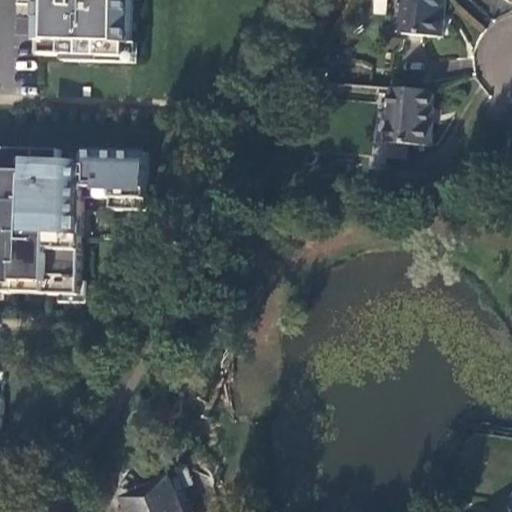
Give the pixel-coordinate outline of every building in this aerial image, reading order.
[(130,0),(45,0),(46,1),(37,0),(37,2),(45,2),(44,52),(74,53),(79,53),(79,46),(103,47),(103,53),(108,53),(124,54),(124,47),(129,48),(130,0)] [(446,34),(448,0),(404,0),(402,31),(446,34)] [(39,52),(44,52),(45,2),(37,2),(39,22),(39,52)] [(79,53),(74,53),(74,58),(108,59),(108,53),(103,53),(103,47),(79,46),(79,53)] [(432,122),(435,90),(394,87),(390,141),(433,144),(435,123),(432,122)] [(61,146),(0,145),(0,289),(21,290),(21,279),(51,280),(51,291),(83,292),(85,194),(112,192),(111,206),(139,206),(139,195),(147,195),(148,148),(85,147),(85,160),(61,160),(61,146)] [(21,290),(51,291),(51,280),(21,279),(21,290)] [(184,511),(171,478),(125,497),(131,511),(184,511)]
